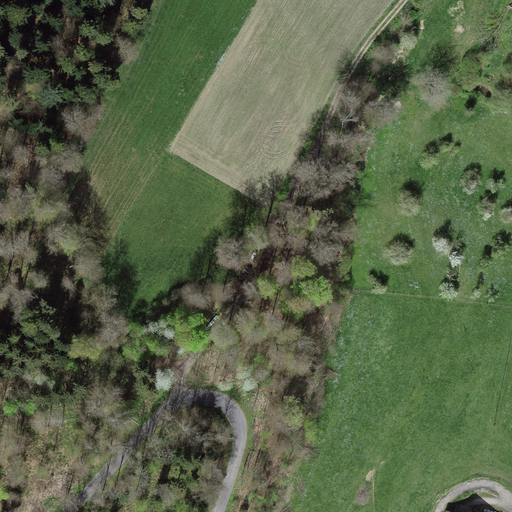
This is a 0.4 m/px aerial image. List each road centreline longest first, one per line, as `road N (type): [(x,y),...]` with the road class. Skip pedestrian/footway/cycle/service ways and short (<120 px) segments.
road 1 (track): [(0,420),(174,405),(191,358),(230,311),(295,198),(348,68),(397,0)]
road 2 (tertiary): [(218,511),(240,428),(228,406),(202,396),(166,411),(69,511)]
